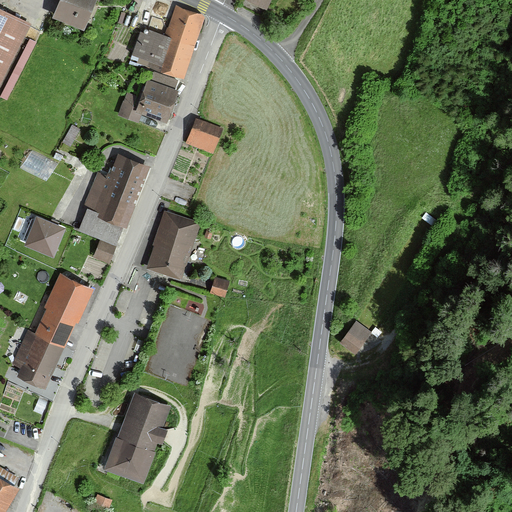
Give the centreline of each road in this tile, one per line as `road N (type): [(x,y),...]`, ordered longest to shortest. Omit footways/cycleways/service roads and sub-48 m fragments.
road 1 (secondary): [(221,13),(291,71),(317,113),(333,166),(336,217),(295,511)]
road 2 (residential): [(22,511),(221,13)]
